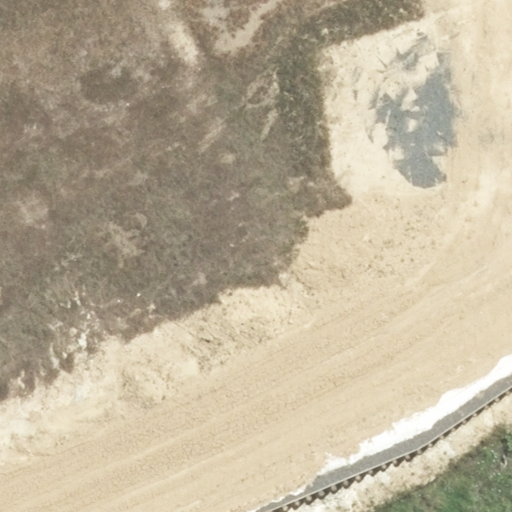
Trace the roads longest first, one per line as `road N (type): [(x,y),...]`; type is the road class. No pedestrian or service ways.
road 1 (residential): [(511,159),(177,308)]
road 2 (residential): [(177,308),(49,0)]
road 3 (residential): [(177,308),(0,387)]
